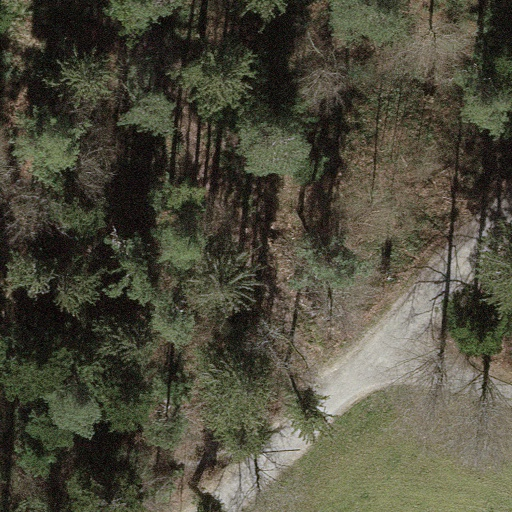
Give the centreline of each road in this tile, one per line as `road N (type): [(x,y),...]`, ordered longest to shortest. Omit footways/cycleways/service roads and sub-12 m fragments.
road 1 (track): [(382,351),(213,511)]
road 2 (track): [(382,351),(511,235)]
road 3 (track): [(511,396),(382,351)]
